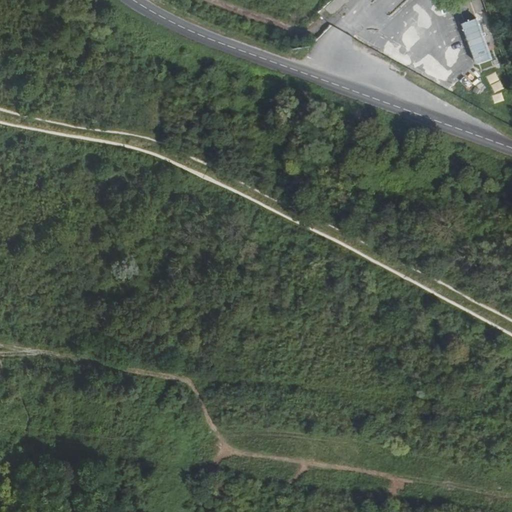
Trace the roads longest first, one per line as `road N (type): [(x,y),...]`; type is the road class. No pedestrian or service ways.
road 1 (track): [(0,266),(511,481)]
road 2 (tertiary): [(127,0),(175,27),(511,149)]
